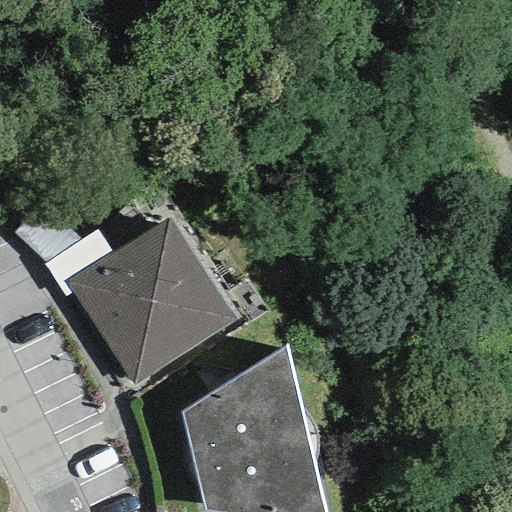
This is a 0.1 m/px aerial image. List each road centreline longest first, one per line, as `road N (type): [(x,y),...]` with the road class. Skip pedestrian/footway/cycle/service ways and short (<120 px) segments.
road 1 (track): [(511,173),(415,0)]
road 2 (residential): [(0,386),(64,511)]
